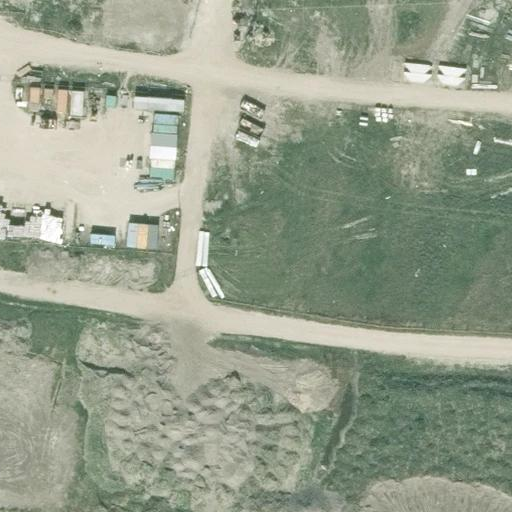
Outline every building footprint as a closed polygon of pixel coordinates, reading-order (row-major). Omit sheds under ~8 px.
[(7,99),(5,116),(42,121),(48,79),(23,75),(19,100),(7,99)] [(48,79),(42,121),(80,127),(82,109),(69,108),(72,82),(48,79)] [(99,109),(95,133),(134,139),(137,112),(146,113),(148,93),(114,88),(111,111),(99,109)] [(166,123),(163,143),(207,149),(213,101),(182,96),(178,125),(166,123)] [(258,109),(256,156),(295,159),(295,134),(283,134),(284,110),(258,109)] [(318,141),(317,162),(355,164),(357,120),(331,119),(330,142),(318,141)] [(357,120),(355,164),(392,167),(392,146),(381,145),(381,122),(357,120)] [(408,145),(407,165),(444,167),(446,124),(421,123),(420,145),(408,145)] [(446,124),(444,167),(480,169),(481,149),(469,148),(470,125),(446,124)]
